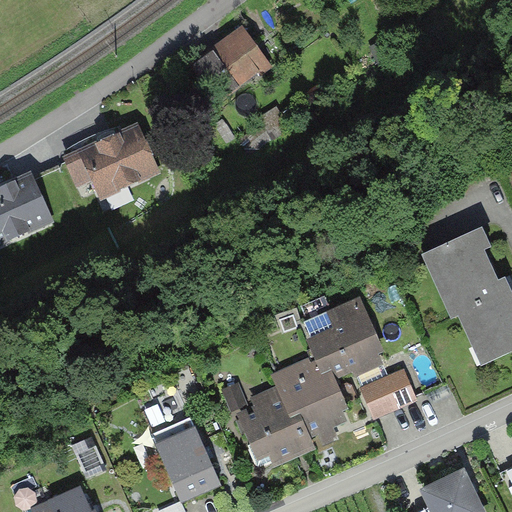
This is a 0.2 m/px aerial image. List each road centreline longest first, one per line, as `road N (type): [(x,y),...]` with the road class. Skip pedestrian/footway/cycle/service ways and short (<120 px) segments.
road 1 (residential): [(0,153),(230,0)]
road 2 (residential): [(277,511),(511,405)]
